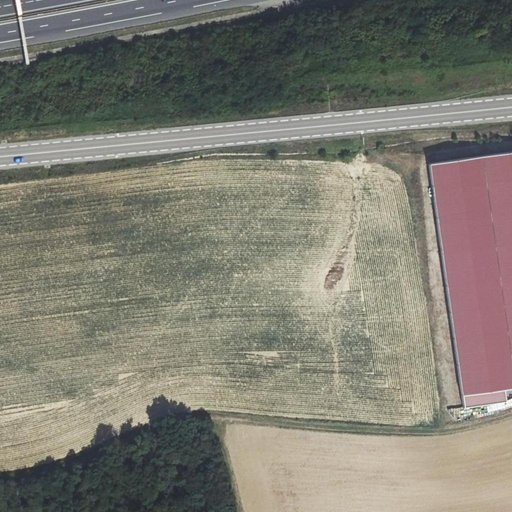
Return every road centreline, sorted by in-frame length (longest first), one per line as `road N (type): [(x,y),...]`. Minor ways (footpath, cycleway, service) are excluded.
road 1 (track): [(511,414),(425,432),(187,415),(34,475),(0,479)]
road 2 (tertiary): [(0,157),(511,107)]
road 3 (motorway): [(0,34),(186,0)]
